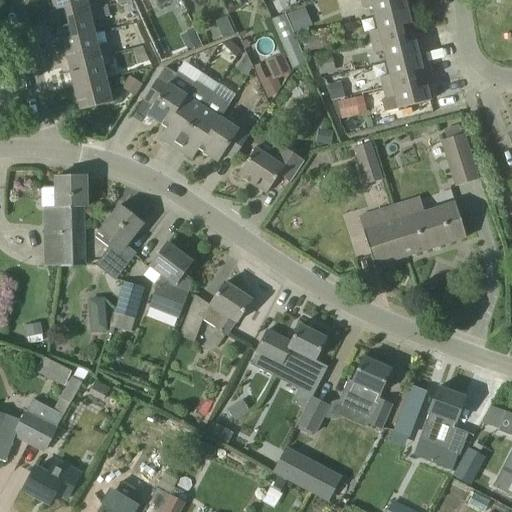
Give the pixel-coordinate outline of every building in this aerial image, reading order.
[(86,0),(51,0),(54,11),(55,11),(57,19),(98,9),(95,0),(89,0),(86,1),(86,0)] [(376,18),(407,10),(404,0),(361,0),(363,8),(373,6),(376,18)] [(58,28),(62,42),(94,34),(91,22),(100,20),(98,9),(57,19),(59,28),(58,28)] [(287,17),(294,35),(312,27),(305,10),(287,17)] [(369,32),(372,43),(412,33),(410,24),(407,10),(376,18),(379,30),(369,32)] [(306,63),(285,14),(272,20),(293,68),(306,63)] [(227,16),(215,21),(218,30),(222,38),(222,39),(223,39),(235,34),(227,16)] [(412,33),(372,43),(375,53),(384,50),(388,63),(418,55),(415,41),(414,41),(412,33)] [(97,46),(94,34),(62,42),(65,56),(66,56),(68,65),(109,55),(106,44),(97,46)] [(319,34),(302,39),(305,52),(313,50),(323,47),(319,34)] [(221,43),(235,57),(241,50),(230,40),(221,43)] [(282,54),(266,61),(272,76),(273,78),(276,77),(289,71),(282,54)] [(109,55),(68,65),(70,73),(69,73),(73,88),(105,80),(102,68),(111,66),(109,55)] [(381,77),(383,88),(423,78),(421,69),(422,69),(418,55),(388,63),(390,74),(381,77)] [(316,60),(319,77),(325,76),(336,74),(333,57),(316,60)] [(194,83),(177,72),(175,74),(165,67),(143,99),(153,106),(146,115),(161,125),(173,106),(177,109),(194,83)] [(266,79),(260,81),(267,97),(274,94),(280,85),(276,77),(273,78),(272,76),(266,79)] [(396,96),(399,108),(430,101),(426,86),(425,86),(423,78),(383,88),(386,99),(396,96)] [(105,80),(73,88),(76,102),(77,102),(79,111),(110,103),(119,101),(117,90),(108,92),(105,80)] [(195,81),(194,83),(177,109),(173,106),(161,125),(165,128),(159,138),(175,149),(212,93),(212,92),(195,81)] [(338,82),(327,84),(330,100),(344,97),(340,81),(338,82)] [(220,118),(229,105),(212,93),(175,149),(192,160),(198,150),(203,153),(215,134),(211,131),(220,118)] [(355,97),(337,102),(341,118),(359,114),(355,97)] [(215,134),(203,153),(218,162),(224,152),(234,159),(247,138),(238,131),(239,130),(220,118),(211,131),(215,134)] [(455,187),(478,180),(464,134),(441,141),(455,187)] [(354,148),(362,171),(377,166),(370,143),(354,148)] [(255,187),(255,186),(266,193),(279,174),(291,182),(304,161),(280,145),(271,159),(255,148),(238,174),(244,179),(255,187)] [(55,187),(40,187),(41,208),(60,208),(61,267),(64,267),(84,266),(83,207),(86,207),(86,176),(55,177),(55,187)] [(424,213),(397,221),(397,222),(390,224),(401,258),(466,238),(455,203),(424,213)] [(112,244),(110,247),(95,266),(114,280),(129,262),(119,254),(143,224),(119,205),(98,232),(112,244)] [(363,231),(374,267),(401,258),(390,224),(397,222),(397,221),(392,206),(359,217),(363,231)] [(192,261),(186,257),(167,243),(149,267),(161,276),(158,284),(152,298),(182,310),(194,279),(184,272),(192,261)] [(123,282),(114,313),(111,326),(130,333),(134,319),(135,319),(144,288),(123,282)] [(208,308),(192,302),(179,336),(194,341),(202,319),(227,335),(235,322),(236,322),(251,300),(224,283),(208,308)] [(93,318),(89,322),(90,333),(107,331),(106,317),(93,318)] [(305,410),(312,396),(327,367),(314,360),(326,338),(300,325),(291,342),(267,330),(256,352),(250,365),(275,377),(282,363),(296,370),(303,380),(291,404),(305,410)] [(34,371),(63,385),(70,372),(40,357),(34,371)] [(390,369),(387,368),(387,364),(381,361),(378,363),(363,357),(352,382),(348,380),(338,401),(369,415),(366,422),(381,429),(391,405),(377,399),(390,369)] [(0,412),(0,459),(5,461),(14,437),(27,444),(40,419),(56,428),(69,403),(81,383),(88,372),(79,367),(73,378),(72,377),(60,398),(53,410),(32,399),(27,411),(25,411),(20,420),(0,412)] [(88,393),(102,401),(109,388),(95,381),(88,393)] [(411,385),(393,431),(415,439),(432,393),(411,385)] [(468,433),(453,427),(465,397),(438,387),(428,413),(429,413),(422,432),(447,441),(444,450),(459,456),(468,433)] [(330,406),(312,396),(305,410),(297,426),(315,435),(330,406)] [(244,415),(237,403),(226,409),(233,421),(244,415)] [(490,406),(482,423),(498,430),(505,412),(490,406)] [(511,496),(511,414),(505,412),(498,430),(511,435),(511,450),(493,487),(510,496),(511,496)] [(57,429),(56,428),(40,419),(27,444),(44,453),(57,429)] [(223,427),(217,438),(227,444),(233,433),(223,427)] [(283,454),(273,473),(327,503),(338,483),(311,469),(312,466),(285,451),(283,454)] [(55,461),(50,471),(48,475),(34,468),(23,490),(49,504),(55,493),(67,500),(80,474),(55,461)] [(462,463),(454,477),(468,485),(476,471),(462,463)] [(160,511),(170,495),(156,487),(142,511),(160,511)] [(170,495),(160,511),(179,511),(185,503),(170,495)] [(103,504),(98,511),(115,511),(112,510),(115,505),(106,500),(103,504)] [(413,511),(392,501),(386,511),(413,511)]
